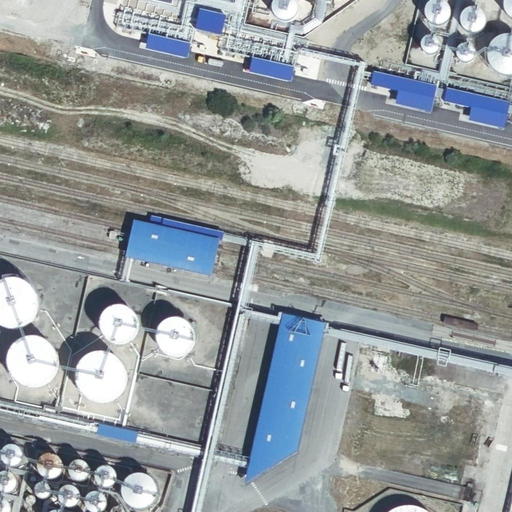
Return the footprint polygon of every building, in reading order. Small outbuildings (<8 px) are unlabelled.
[(508,18),(511,20),(511,0),(503,0),(502,5),(503,10),(505,14),(508,18)] [(438,24),(442,23),(445,21),(447,18),(448,14),(448,10),(446,6),(444,3),(440,1),(436,1),(433,2),(429,4),(427,6),(425,10),(425,13),(426,17),(428,20),(431,23),(435,24),(438,24)] [(474,32),(477,31),(480,29),(483,26),(484,22),(484,18),(482,14),(479,11),(476,10),(472,9),(468,10),(465,12),(462,15),(461,18),(461,22),(462,25),(464,28),(467,31),(470,32),(474,32)] [(488,64),(492,69),(497,73),(503,76),(510,76),(511,74),(511,36),(507,36),(501,37),(495,40),(490,45),(488,51),(487,57),(488,64)] [(432,53),(434,52),(436,50),(437,48),(437,45),(436,43),(435,40),(432,39),(430,38),(427,38),(425,39),(423,41),(422,43),(421,45),(422,48),(423,50),(424,52),(427,53),(429,54),(432,53)] [(468,61),(470,60),(472,58),(473,56),(473,53),(472,51),(471,49),(469,47),(466,46),(464,46),(461,47),(459,49),(458,51),(458,54),(458,56),(459,58),(461,60),(463,61),(465,62),(468,61)] [(436,86),(374,72),(371,85),(398,91),(395,105),(430,112),(436,86)] [(509,103),(447,89),(444,102),(471,108),(468,122),(503,130),(509,103)] [(210,276),(218,240),(133,221),(125,258),(210,276)] [(22,328),(29,322),(34,315),(36,307),(35,299),(32,291),(26,285),(19,281),(10,279),(2,281),(0,281),(0,328),(6,330),(14,330),(22,328)] [(121,342),(127,339),(131,336),(134,331),(135,325),(134,320),(131,315),(128,312),(123,309),(118,308),(112,309),(107,312),(103,316),(101,322),(101,327),(103,333),(106,337),(110,340),(116,342),(121,342)] [(297,454),(325,324),(281,315),(244,484),(297,454)] [(178,354),(183,352),(187,348),(190,343),(191,338),(190,333),(188,328),(184,324),(179,322),(174,321),(168,322),(163,325),(160,329),(157,334),(157,340),(159,345),(162,350),(167,353),(172,354),(178,354)] [(44,385),(50,380),(55,373),(57,365),(56,357),(53,349),(47,343),(40,339),(32,337),(23,339),(16,342),(10,349),(7,356),(6,365),(8,373),(12,380),(19,385),(27,388),(35,388),(44,385)] [(111,401),(118,396),(122,389),(125,381),(124,373),(120,365),(115,359),(107,355),(99,353),(91,355),(83,359),(78,365),(74,372),(73,381),(75,389),(80,396),(87,401),(95,404),(103,404),(111,401)] [(136,443),(138,433),(99,424),(96,435),(136,443)] [(12,467),(15,466),(18,464),(19,461),(20,457),(20,454),(19,451),(16,449),(14,447),(11,447),(7,447),(4,448),(1,451),(0,453),(0,460),(2,464),(5,466),(8,467),(12,467)] [(59,463),(57,459),(54,456),(50,455),(46,455),(43,456),(40,458),(37,461),(36,464),(36,468),(37,472),(39,475),(42,478),(46,479),(51,479),(55,477),(58,475),(60,471),(60,467),(59,463)] [(74,480),(78,480),(81,479),(84,477),(86,475),(87,472),(87,469),(86,466),(84,464),(82,462),(80,461),(76,460),(73,461),(70,463),(68,466),(67,469),(67,473),(69,476),(71,478),(74,480)] [(102,488),(105,488),(108,487),(111,485),(113,483),(114,480),(114,477),(113,474),(112,472),(110,470),(107,468),(104,468),(100,469),(97,471),(95,474),(94,477),(95,480),(96,484),(99,486),(102,488)] [(6,494),(9,493),(12,490),(14,487),(15,484),(14,481),(13,478),(11,476),(8,474),(5,473),(2,474),(0,474),(0,493),(2,494),(6,494)] [(149,507),(153,502),(155,497),(155,491),(153,486),(150,481),(145,478),(140,476),(135,476),(130,478),(125,481),(122,486),(120,491),(120,497),(122,503),(126,507),(132,510),(138,511),(144,510),(149,507)] [(45,498),(46,496),(47,494),(47,492),(47,489),(46,488),(44,486),(42,485),(40,485),(38,486),(35,487),(34,489),(33,491),(33,493),(34,496),(35,498),(37,499),(40,500),(42,499),(45,498)] [(64,507),(68,508),(71,507),(74,505),(76,503),(77,500),(77,497),(76,494),(75,491),(72,489),(70,488),(66,488),(63,489),(60,491),(58,493),(57,497),(57,500),(59,503),(61,506),(64,507)] [(88,511),(99,511),(100,511),(102,509),(103,506),(104,503),(103,500),(101,497),(99,496),(96,494),(93,494),(90,495),(87,497),(85,500),(84,503),(84,506),(85,509),(88,511)] [(33,499),(32,498),(31,497),(30,496),(28,496),(27,497),(26,498),(25,499),(25,500),(25,502),(26,503),(27,504),(28,505),(29,505),(31,505),(32,504),(33,503),(33,502),(33,500),(33,499)] [(0,511),(8,511),(9,510),(9,507),(8,504),(6,501),(3,500),(0,498),(0,511)]
